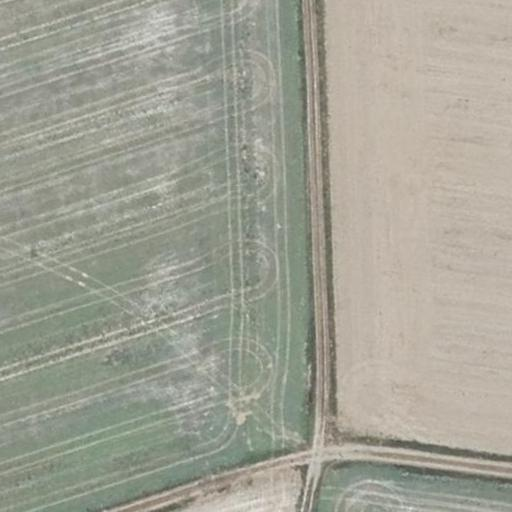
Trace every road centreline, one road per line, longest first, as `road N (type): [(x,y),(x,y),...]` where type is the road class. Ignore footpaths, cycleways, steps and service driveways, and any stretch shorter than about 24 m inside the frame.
road 1 (track): [(304,511),(319,456),(300,0)]
road 2 (track): [(119,511),(319,456),(364,454),(511,474)]
